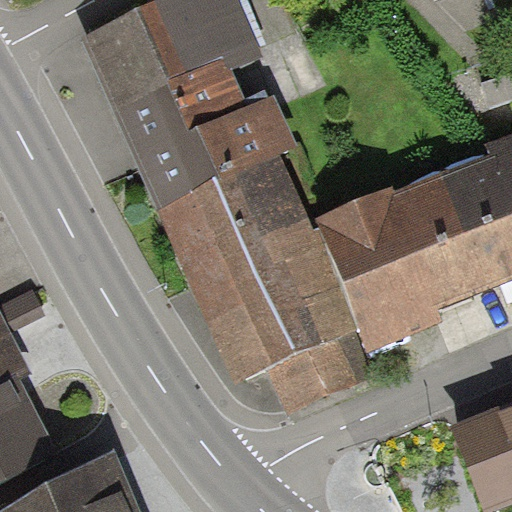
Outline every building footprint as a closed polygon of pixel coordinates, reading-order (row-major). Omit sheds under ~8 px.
[(368,356),(319,232),(316,233),(282,157),(299,150),(276,102),(251,113),(235,76),(266,59),(236,0),(180,0),(87,44),(235,384),(270,370),(288,417),(376,381),(368,356)] [(319,232),(368,356),(443,328),(437,312),(511,283),(511,139),(486,149),(491,163),(396,199),(394,194),(316,223),(319,232)] [(0,305),(0,511),(2,511),(71,478),(24,384),(37,378),(1,305),(0,305)] [(511,511),(511,399),(454,422),(492,511),(511,511)] [(141,511),(119,460),(8,511),(141,511)]
